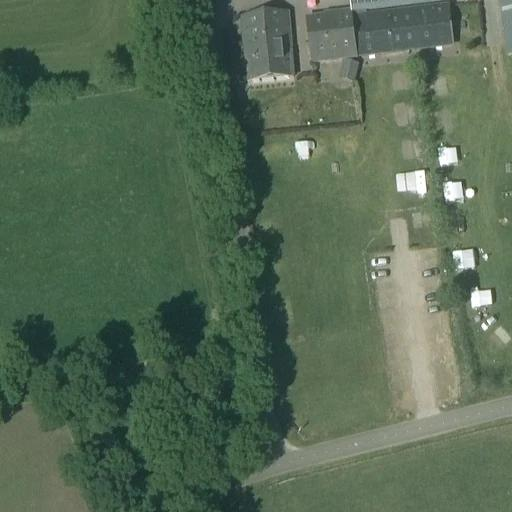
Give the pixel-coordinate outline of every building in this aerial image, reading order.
[(349,0),(351,14),(352,14),(456,2),(455,0),(349,0)] [(511,0),(501,0),(509,57),(511,56),(511,0)] [(451,47),(446,8),(353,18),(352,14),(351,14),(309,20),(314,64),(451,47)] [(247,82),(294,77),(293,65),(288,14),(241,19),(245,65),(247,82)] [(355,84),(359,66),(343,62),(339,81),(355,84)]
